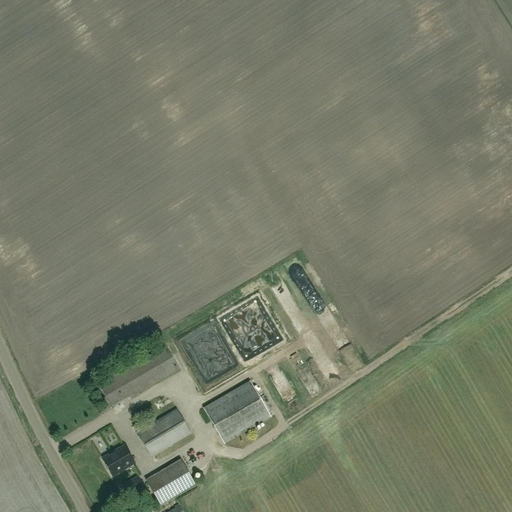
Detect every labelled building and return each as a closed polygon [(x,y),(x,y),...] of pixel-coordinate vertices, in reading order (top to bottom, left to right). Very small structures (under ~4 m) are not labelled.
[(297,260),(289,265),(300,283),(308,278),(297,260)] [(298,298),(286,303),(298,331),(310,326),(298,298)] [(342,326),(331,329),(336,345),(347,341),(342,326)] [(112,408),(178,370),(165,347),(99,386),(112,408)] [(224,444),(270,416),(249,381),(203,409),(224,444)] [(151,458),(191,434),(177,409),(146,428),(142,420),(132,427),(144,446),(151,458)] [(102,459),(112,476),(135,463),(125,446),(102,459)] [(161,507),(196,486),(181,460),(145,480),(161,507)] [(121,486),(126,495),(142,486),(137,477),(121,486)]
